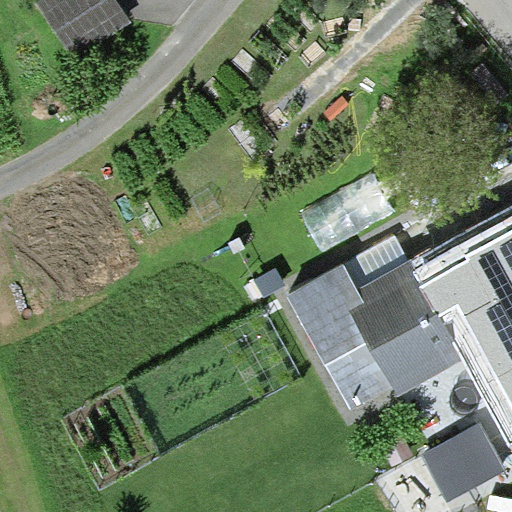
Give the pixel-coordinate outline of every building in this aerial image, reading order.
[(115,0),(42,0),(37,4),(76,63),(132,26),(115,0)] [(511,205),(410,259),(438,318),(443,315),(511,441),(511,205)] [(359,289),(410,259),(396,236),(346,263),(359,289)] [(438,318),(410,259),(359,289),(346,263),(289,296),(348,408),(393,385),(397,393),(461,360),(438,318)] [(479,422),(422,453),(448,500),(505,469),(479,422)]
